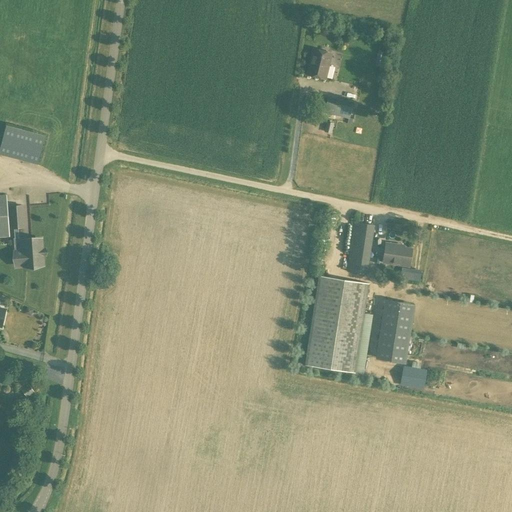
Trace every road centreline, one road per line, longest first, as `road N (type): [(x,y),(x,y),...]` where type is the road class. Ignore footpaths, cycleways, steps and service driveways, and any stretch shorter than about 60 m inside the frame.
road 1 (unclassified): [(511,239),(98,156)]
road 2 (unclassified): [(34,511),(57,454),(98,156)]
road 3 (unknown): [(342,204),(334,270),(376,279),(386,213)]
road 4 (unclassified): [(98,156),(120,0)]
